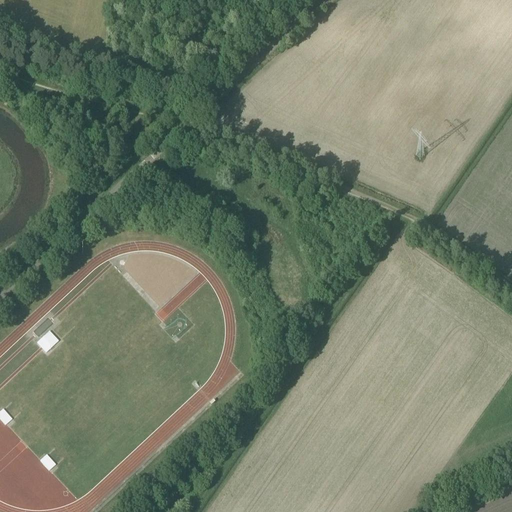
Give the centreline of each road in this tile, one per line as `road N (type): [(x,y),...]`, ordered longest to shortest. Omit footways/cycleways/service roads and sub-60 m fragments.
road 1 (unclassified): [(0,294),(317,0)]
road 2 (track): [(511,284),(426,224),(180,122)]
